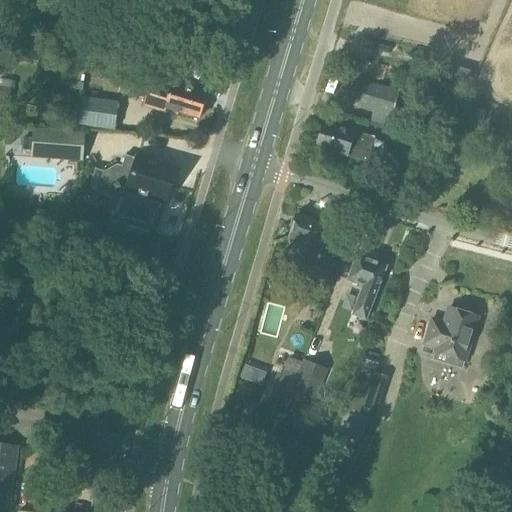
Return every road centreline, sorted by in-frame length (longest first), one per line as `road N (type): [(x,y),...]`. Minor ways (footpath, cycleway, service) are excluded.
road 1 (primary): [(161,511),(182,406),(253,165)]
road 2 (unclassified): [(253,165),(511,243)]
road 3 (primary): [(253,165),(301,0)]
